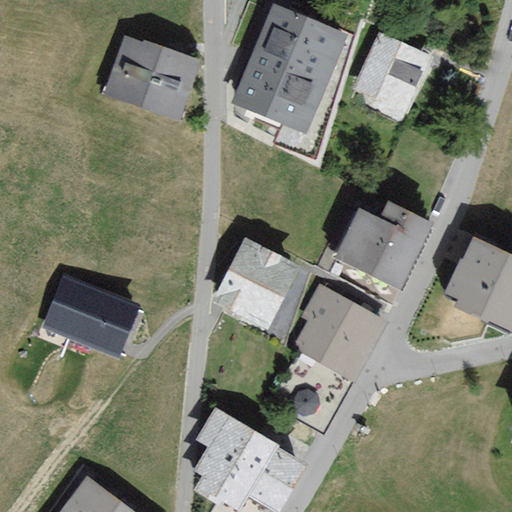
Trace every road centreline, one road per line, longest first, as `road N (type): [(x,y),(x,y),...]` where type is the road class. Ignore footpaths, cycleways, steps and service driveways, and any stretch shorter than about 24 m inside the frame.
road 1 (residential): [(183,511),(207,215),(212,0)]
road 2 (residential): [(380,362),(478,139),(511,26)]
road 3 (residential): [(288,511),(380,362)]
road 4 (residential): [(380,362),(425,365),(511,346)]
